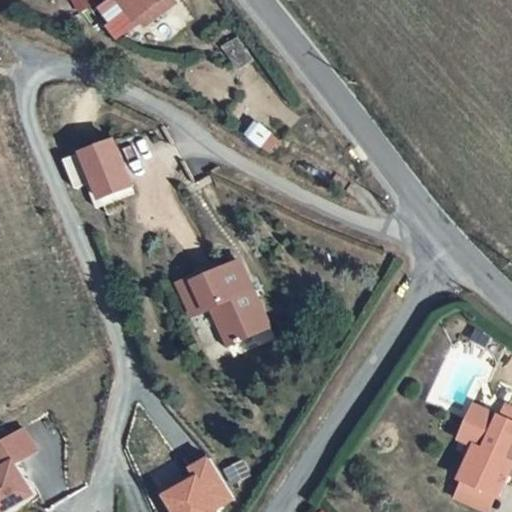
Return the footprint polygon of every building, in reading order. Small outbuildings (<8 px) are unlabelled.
[(152,0),(97,0),(106,11),(100,15),(115,35),(139,20),(135,12),(152,0)] [(143,27),(181,0),(152,0),(135,12),(139,20),(143,27)] [(106,135),(72,150),(94,197),(126,183),(106,135)] [(211,271),(208,265),(183,277),(198,309),(205,306),(222,346),(262,325),(231,260),(211,271)] [(183,277),(170,284),(184,316),(198,309),(183,277)] [(471,457),(462,481),(467,482),(497,494),(502,495),(510,472),(511,467),(511,407),(505,405),(501,416),(472,406),(460,440),(468,443),(464,455),(471,457)] [(25,427),(0,441),(0,511),(10,511),(39,496),(20,464),(40,452),(25,427)] [(211,456),(190,468),(196,478),(167,495),(176,511),(221,511),(222,508),(236,500),(211,456)] [(467,482),(461,499),(491,511),(497,494),(467,482)]
